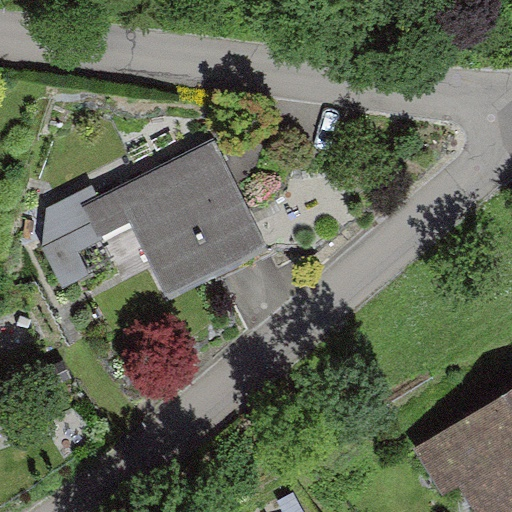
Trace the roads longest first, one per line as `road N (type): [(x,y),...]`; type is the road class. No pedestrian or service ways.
road 1 (residential): [(511,136),(203,415),(77,511)]
road 2 (residential): [(511,109),(0,36)]
